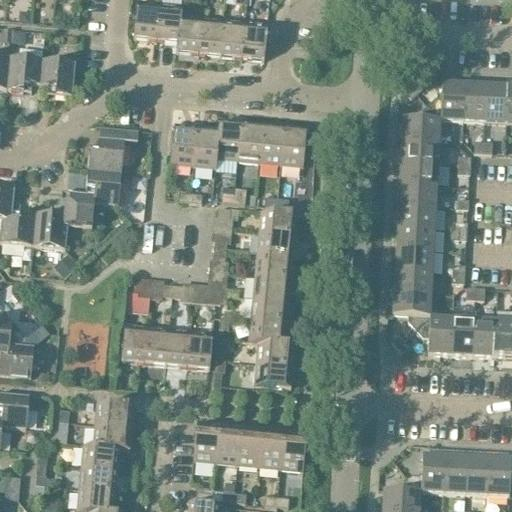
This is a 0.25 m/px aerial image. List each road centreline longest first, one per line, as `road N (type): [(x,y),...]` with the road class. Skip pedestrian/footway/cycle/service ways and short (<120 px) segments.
road 1 (unclassified): [(349,407),(363,98)]
road 2 (residential): [(150,255),(166,84)]
road 3 (residential): [(349,407),(511,417)]
road 4 (residential): [(112,80),(34,166),(0,163)]
road 5 (residential): [(365,32),(511,39)]
